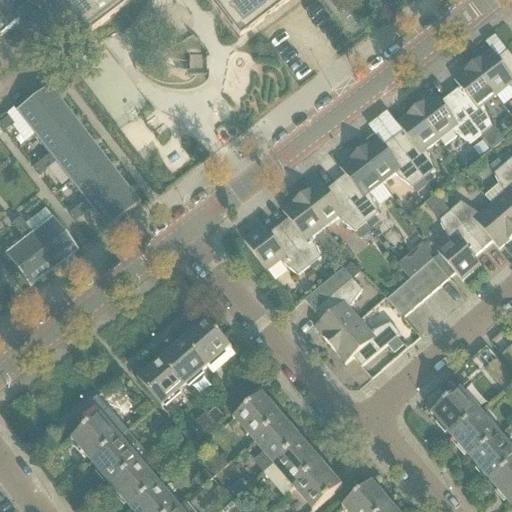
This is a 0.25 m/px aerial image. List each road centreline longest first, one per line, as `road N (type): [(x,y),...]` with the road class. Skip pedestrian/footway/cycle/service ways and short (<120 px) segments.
road 1 (tertiary): [(181,237),(489,0)]
road 2 (residential): [(370,419),(335,409),(181,237)]
road 3 (tertiary): [(0,375),(181,237)]
road 4 (residential): [(370,419),(511,297)]
road 5 (residential): [(449,511),(370,419)]
